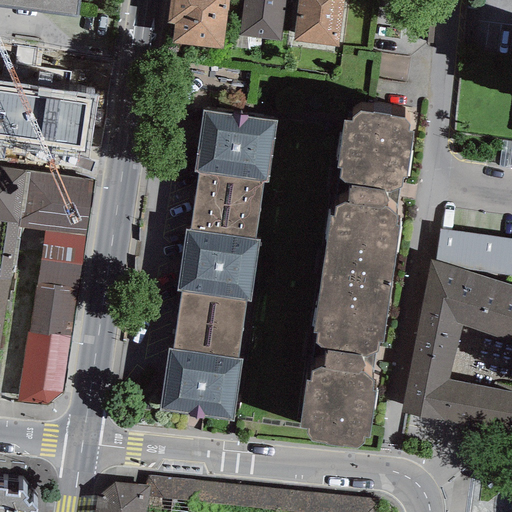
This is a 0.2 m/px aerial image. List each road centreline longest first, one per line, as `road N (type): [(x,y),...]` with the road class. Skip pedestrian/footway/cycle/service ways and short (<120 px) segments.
road 1 (secondary): [(82,444),(146,0)]
road 2 (residential): [(82,444),(398,475),(424,493),(428,511)]
road 3 (residential): [(423,171),(443,0)]
